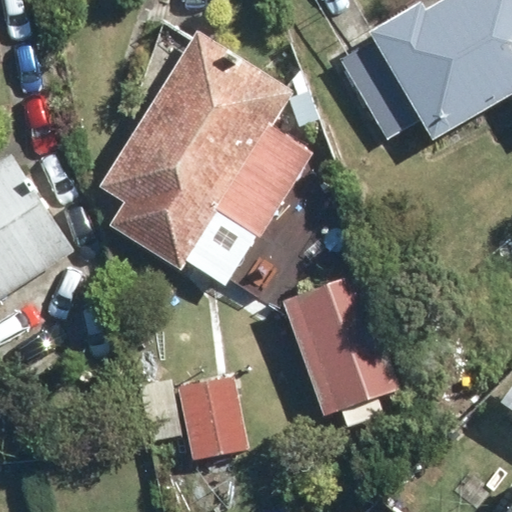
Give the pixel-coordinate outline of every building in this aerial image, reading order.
[(511,0),(428,0),(369,31),(430,148),(511,105),(511,0)] [(301,92),(205,30),(97,197),(121,212),(109,230),(180,275),(218,216),(263,245),(319,158),(276,130),(301,92)] [(0,301),(74,250),(7,155),(0,159),(0,381),(10,374),(0,360),(0,301)] [(357,272),(284,301),(330,416),(404,387),(357,272)] [(243,375),(181,382),(189,456),(252,448),(243,375)]
